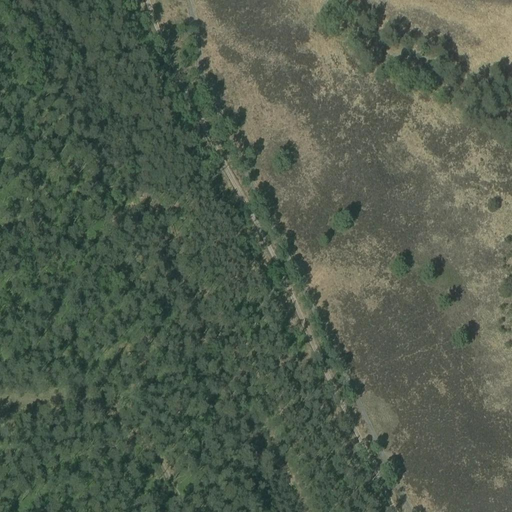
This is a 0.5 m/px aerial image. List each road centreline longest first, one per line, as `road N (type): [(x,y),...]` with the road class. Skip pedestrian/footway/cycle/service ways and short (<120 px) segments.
road 1 (track): [(146,0),(395,511)]
road 2 (track): [(0,410),(85,402),(155,455),(186,511)]
